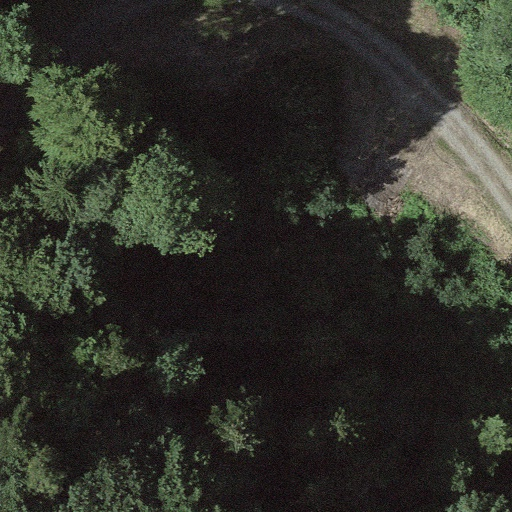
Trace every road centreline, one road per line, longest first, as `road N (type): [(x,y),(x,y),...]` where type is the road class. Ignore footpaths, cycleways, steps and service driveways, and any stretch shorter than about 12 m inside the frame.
road 1 (track): [(264,0),(364,35),(511,209)]
road 2 (track): [(0,135),(158,0)]
